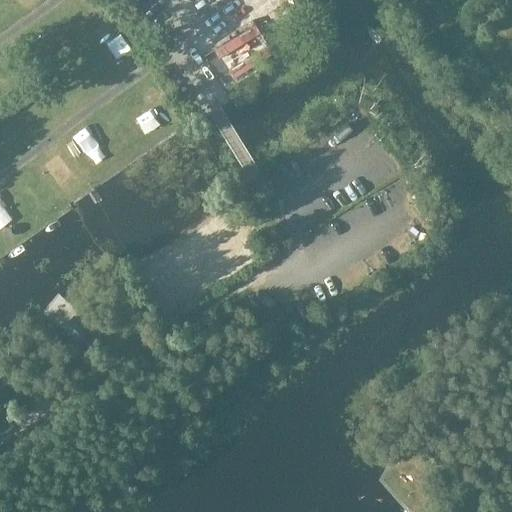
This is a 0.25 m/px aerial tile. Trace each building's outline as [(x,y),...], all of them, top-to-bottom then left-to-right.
[(248,21),(260,39),(269,33),(257,15),(248,21)] [(229,39),(203,55),(212,71),(239,54),(229,39)] [(34,164),(46,177),(59,165),(47,152),(34,164)] [(378,189),(394,177),(385,165),(369,177),(378,189)] [(154,300),(175,292),(161,255),(140,263),(154,300)] [(320,314),(334,303),(321,287),(307,298),(320,314)] [(100,339),(73,316),(59,332),(87,355),(100,339)] [(23,395),(0,376),(0,403),(9,411),(23,395)]
